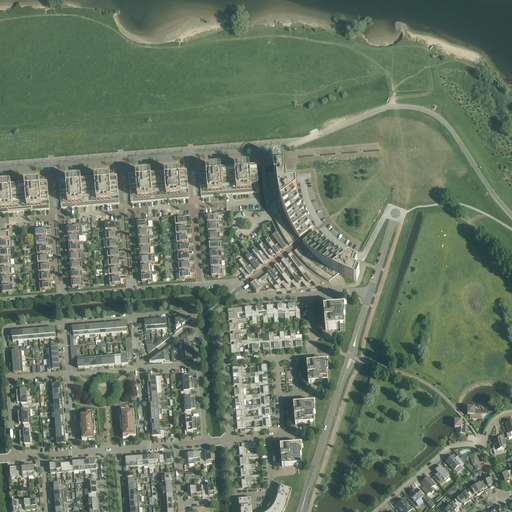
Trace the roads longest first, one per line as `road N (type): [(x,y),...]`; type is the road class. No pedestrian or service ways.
road 1 (unclassified): [(511,216),(441,120),(398,106),(288,147),(0,169)]
road 2 (residential): [(395,214),(387,211),(362,257),(346,250),(310,209),(300,171),(312,170)]
road 3 (residential): [(377,511),(449,449),(479,442)]
